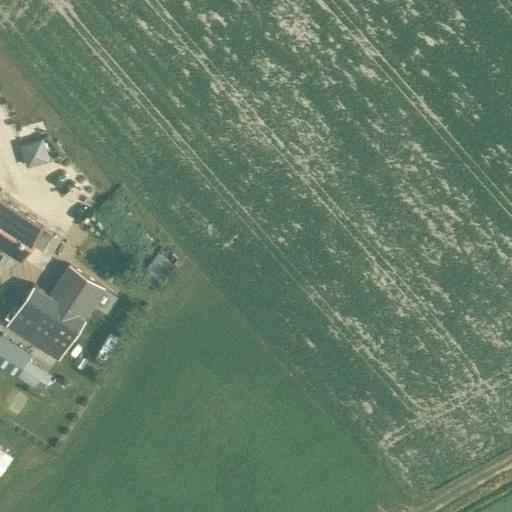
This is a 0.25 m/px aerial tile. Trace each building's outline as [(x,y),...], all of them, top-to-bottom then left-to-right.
[(22,142),(28,164),(49,157),(43,136),(22,142)] [(0,241),(22,256),(43,224),(0,195),(0,241)] [(159,249),(147,263),(159,274),(171,259),(159,249)] [(84,314),(103,283),(70,262),(50,292),(35,282),(9,321),(60,354),(85,315),(84,314)] [(28,356),(32,350),(2,331),(0,333),(0,360),(18,372),(28,356)] [(89,358),(82,353),(76,361),(84,366),(89,358)] [(0,398),(0,406),(14,417),(28,400),(9,386),(0,398)]
